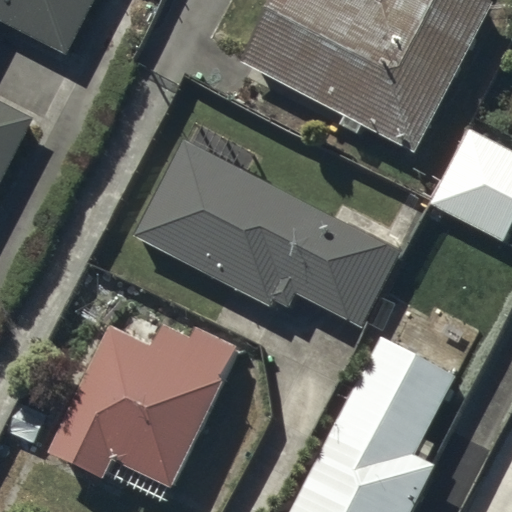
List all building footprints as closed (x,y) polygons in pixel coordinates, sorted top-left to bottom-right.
[(103,0),(0,0),(0,208),(39,132),(0,111),(0,28),(4,22),(74,58),(103,0)] [(269,0),(242,53),(413,143),(488,0),(269,0)] [(402,244),(184,132),(133,230),(271,301),(276,292),(289,299),(295,288),(362,322),(402,244)] [(511,223),(511,154),(471,132),(433,202),(503,239),(511,223)] [(159,338),(109,314),(50,440),(106,467),(113,452),(173,480),(240,339),(203,322),(197,334),(167,320),(159,338)] [(458,369),(381,329),(286,511),(406,511),(435,458),(417,449),(458,369)]
